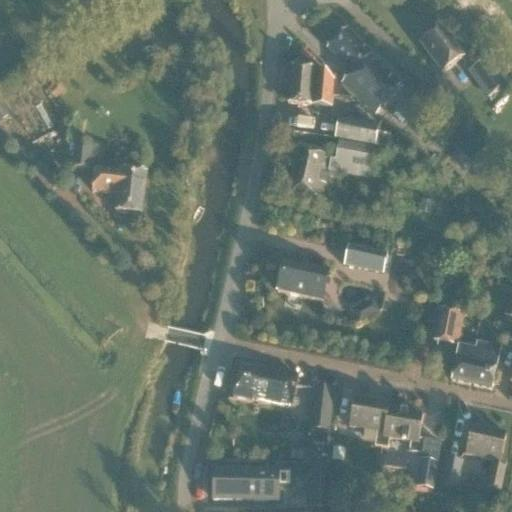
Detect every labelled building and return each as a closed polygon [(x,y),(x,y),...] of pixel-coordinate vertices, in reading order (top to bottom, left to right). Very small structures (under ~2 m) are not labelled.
[(327,50),(352,75),(342,86),(376,117),(402,89),(369,58),(371,56),(346,31),(327,50)] [(420,45),(443,75),(462,61),(440,31),(420,45)] [(506,89),(485,63),(468,75),(487,102),(506,89)] [(291,69),(288,106),(311,109),(311,108),(331,110),(332,100),(334,83),(325,75),(314,73),(314,71),(291,69)] [(125,79),(116,83),(120,90),(129,85),(125,79)] [(353,102),(334,83),(332,100),(353,102)] [(335,141),(375,149),(378,136),(379,130),(339,122),(335,141)] [(445,122),(434,133),(448,147),(459,135),(445,122)] [(378,136),(375,149),(390,152),(392,139),(378,136)] [(470,145),(458,157),(474,172),(486,160),(470,145)] [(299,150),(290,195),(323,202),(328,174),(368,182),(374,153),(339,146),(335,163),(330,162),(331,159),(321,157),(322,154),(299,150)] [(73,170),(88,172),(91,148),(75,147),(73,170)] [(120,173),(120,175),(94,173),(92,194),(117,197),(115,215),(141,218),(146,176),(120,173)] [(347,248),(344,269),(383,278),(386,256),(347,248)] [(277,295),(322,304),(329,274),(284,264),(277,295)] [(464,317),(440,313),(433,345),(458,349),(464,317)] [(492,392),(499,358),(458,349),(451,384),(492,392)] [(240,370),(233,401),(251,406),(252,403),(290,412),(298,379),(262,371),(261,375),(240,370)] [(327,447),(333,394),(314,392),(310,431),(314,432),(313,445),(327,447)] [(384,441),(388,413),(389,408),(354,402),(349,431),(377,435),(374,450),(388,452),(389,442),(384,441)] [(422,458),(424,443),(419,442),(423,418),(388,413),(384,441),(389,442),(410,446),(409,455),(422,458)] [(500,495),(504,476),(507,462),(501,461),(506,437),(471,430),(465,458),(493,464),(491,474),(487,492),(500,495)] [(333,451),(332,465),(344,466),(345,453),(333,451)] [(436,497),(451,499),(453,491),(457,491),(462,464),(446,460),(440,487),(437,487),(436,497)] [(438,466),(420,463),(416,491),(434,494),(438,466)] [(212,473),(212,503),(268,504),(269,489),(278,489),(279,474),(212,473)] [(311,474),(310,511),(330,511),(331,474),(311,474)] [(379,474),(377,489),(387,490),(390,475),(379,474)]
